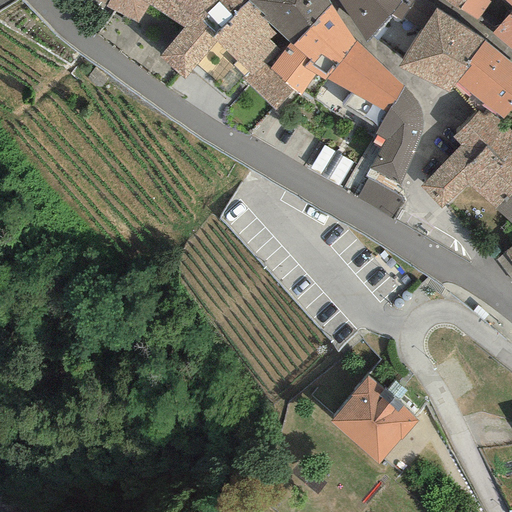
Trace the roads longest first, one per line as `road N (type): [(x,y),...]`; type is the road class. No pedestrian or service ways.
road 1 (tertiary): [(485,288),(220,136),(124,72),(42,0)]
road 2 (residential): [(485,288),(480,252),(415,198),(411,175),(432,120),(425,98),(362,43),(331,0)]
road 3 (residential): [(511,358),(444,312),(420,314),(409,329),(408,347),(497,511)]
